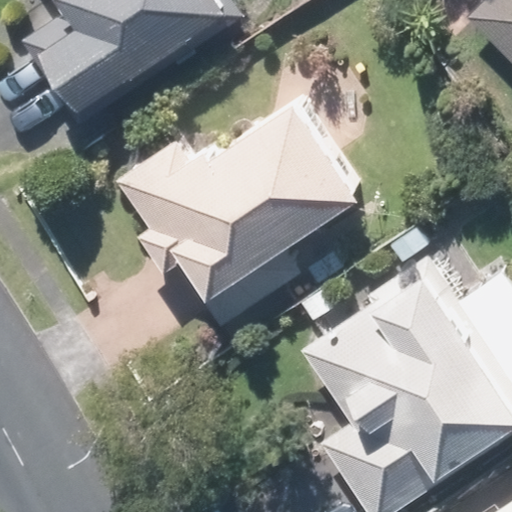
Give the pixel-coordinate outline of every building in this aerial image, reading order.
[(245,16),(234,0),(29,0),(45,24),(25,37),(82,124),(245,16)] [(511,0),(478,0),(469,10),(511,52),(511,0)] [(288,239),(368,182),(300,86),(202,155),(183,128),(126,168),(161,218),(145,230),(173,270),(184,261),(229,324),(309,268),(288,239)] [(383,511),(511,425),(511,378),(425,250),(303,332),(358,415),(326,437),(376,511),(383,511)] [(511,511),(511,491),(482,511),(511,511)]
